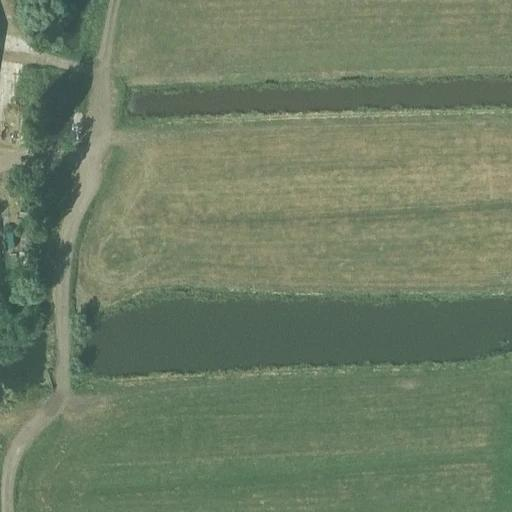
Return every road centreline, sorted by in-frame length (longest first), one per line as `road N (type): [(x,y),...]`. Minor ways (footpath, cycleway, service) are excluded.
road 1 (track): [(88,158),(62,313),(62,392),(26,430),(7,478),(7,511)]
road 2 (track): [(0,164),(88,158),(114,0)]
